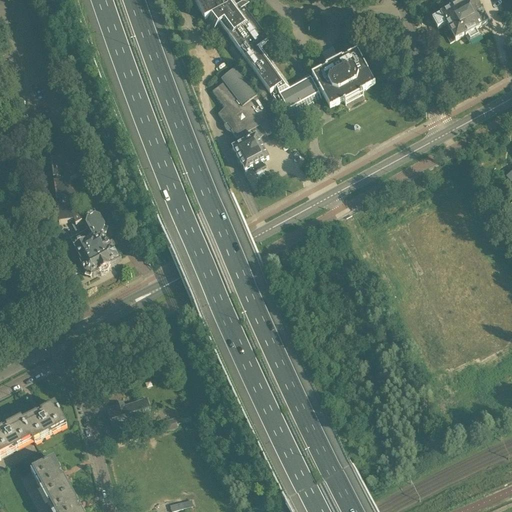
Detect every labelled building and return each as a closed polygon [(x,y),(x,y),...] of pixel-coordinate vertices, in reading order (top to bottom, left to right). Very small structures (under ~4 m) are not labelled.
[(219,26),(270,95),(284,114),(287,112),(290,117),(321,100),(320,98),(323,96),(328,106),(333,108),(344,102),(345,103),(361,94),(360,94),(372,87),(373,82),(357,52),(342,59),(341,58),(326,67),(326,68),(311,76),(312,77),(310,78),(306,71),(300,74),(302,77),(289,84),(262,47),(268,43),(243,9),(241,10),(239,7),(247,1),(240,0),(236,3),(233,0),(193,0),(204,20),(212,31),(219,26)] [(450,45),(455,42),(465,37),(465,38),(466,38),(469,44),(482,37),(478,31),(479,31),(478,30),(488,24),(474,0),(468,0),(464,3),(463,2),(450,9),(451,10),(441,15),(439,11),(429,16),(432,20),(437,30),(446,26),(449,30),(443,33),(450,45)] [(383,54),(377,43),(372,45),(378,56),(383,54)] [(323,52),(329,63),(340,57),(334,46),(323,52)] [(256,137),(264,132),(267,137),(279,128),(235,70),(221,80),(224,84),(212,93),(224,109),(218,116),(236,140),(243,137),(246,142),(256,137)] [(256,137),(246,142),(232,149),(245,173),(251,170),(254,175),(266,169),(263,163),(269,160),(256,137)] [(118,260),(114,252),(112,247),(110,248),(107,243),(106,244),(102,235),(103,234),(106,235),(108,229),(105,228),(100,218),(95,217),(88,221),(87,225),(89,230),(81,234),(76,227),(82,223),(71,205),(73,204),(73,205),(79,201),(68,182),(70,181),(70,182),(76,179),(65,159),(51,161),(53,180),(57,179),(57,183),(54,183),(56,202),(59,202),(60,206),(57,206),(59,225),(70,223),(77,236),(70,240),(74,248),(81,263),(80,264),(86,274),(85,277),(91,279),(91,276),(99,272),(99,273),(100,273),(104,274),(108,271),(109,268),(110,268),(109,265),(118,260)] [(500,193),(495,196),(500,206),(506,203),(500,193)] [(32,440),(33,443),(34,443),(48,435),(50,437),(53,436),(51,434),(67,425),(55,404),(40,412),(36,415),(23,422),(32,440)] [(116,411),(110,413),(114,429),(141,421),(137,405),(124,409),(123,406),(115,409),(116,411)] [(32,440),(23,422),(21,419),(7,427),(2,429),(0,430),(0,457),(14,450),(15,452),(18,450),(17,448),(32,440)] [(159,435),(178,429),(175,419),(156,425),(159,435)] [(42,489),(50,504),(72,492),(64,478),(62,474),(54,459),(32,470),(33,472),(41,486),(39,487),(40,490),(42,489)] [(72,492),(50,504),(54,511),(82,511),(82,510),(79,506),(72,492)] [(192,501),(170,507),(171,511),(176,511),(193,508),(192,501)]
